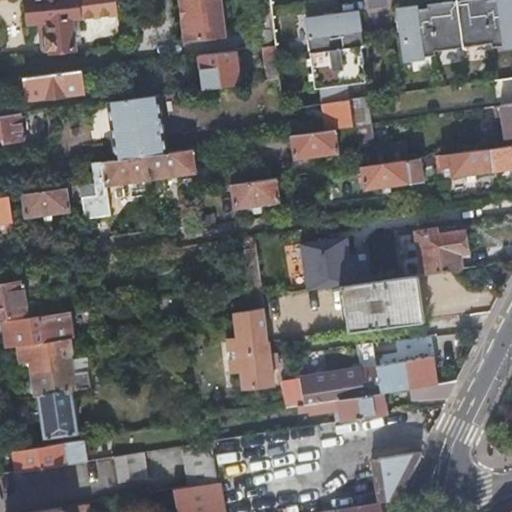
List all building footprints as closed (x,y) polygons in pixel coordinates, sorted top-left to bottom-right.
[(26,0),(29,24),(46,22),(48,34),(45,35),(42,38),(44,50),(49,50),(49,51),(75,48),(71,18),(79,17),(75,0),(26,0)] [(177,0),(183,41),(226,36),(220,0),(177,0)] [(404,29),(401,30),(405,58),(435,54),(434,50),(491,42),(491,46),(511,42),(511,5),(511,0),(457,0),(427,4),(427,8),(415,9),(414,7),(402,9),(404,29)] [(261,46),(275,45),(271,11),(263,12),(266,29),(245,31),(247,48),(261,46)] [(360,44),(355,11),(305,19),(314,87),(320,86),(322,102),(348,98),(345,83),(365,80),(362,61),(360,61),(359,55),(360,55),(361,44),(360,44)] [(265,62),(277,60),(275,45),(261,46),(263,62),(265,62)] [(234,50),(198,54),(203,86),(239,81),(234,50)] [(267,78),(279,76),(278,68),(277,60),(265,62),(267,78)] [(100,81),(99,67),(86,69),(88,83),(100,81)] [(82,91),(79,70),(25,77),(20,77),(20,83),(25,82),(28,98),(82,91)] [(186,88),(160,92),(165,132),(192,129),(186,88)] [(160,92),(108,99),(116,158),(146,154),(167,151),(165,132),(160,92)] [(369,122),(365,96),(349,98),(353,124),(369,122)] [(353,124),(349,98),(348,98),(322,102),(325,128),(353,124)] [(511,101),(492,105),(495,128),(503,127),(504,129),(511,127),(511,101)] [(24,139),(20,111),(0,113),(0,137),(3,137),(4,142),(24,139)] [(374,162),(369,122),(353,124),(357,149),(359,164),(374,162)] [(357,149),(353,124),(325,128),(305,131),(290,133),(294,158),(357,149)] [(231,152),(230,142),(217,144),(218,154),(231,152)] [(511,166),(511,142),(434,154),(435,163),(435,168),(441,167),(442,171),(448,170),(449,176),(511,166)] [(192,147),(167,151),(146,154),(150,178),(195,172),(192,147)] [(150,178),(146,154),(116,158),(91,162),(94,181),(104,179),(105,184),(150,178)] [(435,163),(434,154),(417,156),(419,166),(435,163)] [(417,156),(374,162),(359,164),(363,187),(420,179),(419,166),(417,156)] [(236,182),(230,182),(233,207),(278,200),(279,198),(289,197),(285,174),(236,182)] [(83,208),(79,183),(20,192),(24,216),(83,208)] [(0,194),(0,230),(14,229),(13,218),(9,194),(0,194)] [(417,229),(424,272),(463,266),(460,251),(467,250),(469,246),(466,230),(464,229),(438,232),(437,227),(417,229)] [(259,272),(256,246),(248,247),(251,273),(259,272)] [(411,274),(343,283),(350,328),(418,319),(411,274)] [(0,314),(1,314),(2,319),(47,312),(44,291),(41,277),(0,283),(0,314)] [(262,295),(260,279),(250,281),(253,308),(264,307),(262,295)] [(44,291),(47,312),(60,310),(56,289),(44,291)] [(264,307),(253,308),(244,310),(236,311),(233,311),(237,336),(226,338),(230,370),(241,369),(243,386),(253,385),(253,386),(273,383),(271,367),(278,366),(276,349),(269,350),(267,339),(267,332),(264,307)] [(47,312),(2,319),(7,346),(17,345),(68,337),(73,336),(68,309),(60,310),(47,312)] [(68,337),(17,345),(19,356),(27,361),(33,394),(36,393),(70,388),(90,384),(85,351),(71,354),(68,337)] [(436,382),(432,356),(360,367),(298,377),(298,378),(302,403),(380,390),(409,386),(436,382)] [(281,380),(285,405),(297,403),(302,403),(298,378),(298,377),(281,380)] [(448,395),(457,378),(436,382),(409,386),(411,396),(448,395)] [(70,388),(36,393),(43,436),(54,434),(55,442),(78,438),(70,388)] [(302,403),(297,403),(298,410),(309,408),(310,411),(334,408),(337,420),(388,412),(385,396),(381,397),(380,390),(302,403)] [(78,438),(55,442),(13,448),(13,449),(17,469),(86,459),(83,437),(78,438)] [(218,480),(211,440),(182,444),(189,485),(218,480)] [(421,449),(322,464),(325,484),(374,477),(378,500),(397,496),(421,449)] [(143,450),(114,455),(118,481),(148,476),(143,450)] [(380,511),(378,500),(313,511),(312,511),(380,511)] [(78,511),(90,510),(89,501),(69,504),(70,511),(78,511)]
